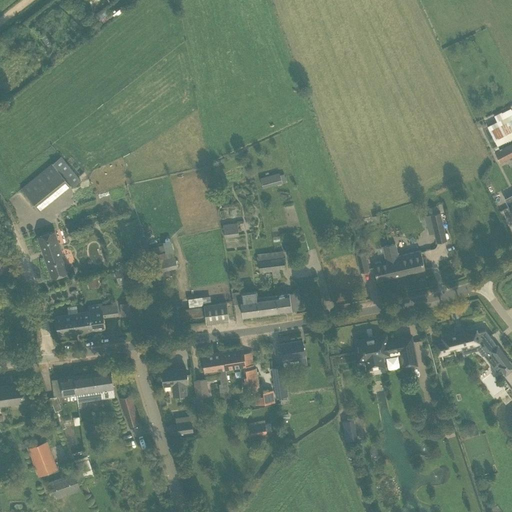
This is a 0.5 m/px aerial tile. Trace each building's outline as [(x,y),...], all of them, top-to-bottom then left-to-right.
[(511,138),(511,111),(511,108),(502,113),(501,112),(494,116),(497,122),(487,126),(497,146),(493,148),(494,151),(499,148),(497,146),(511,138)] [(511,143),(494,152),(500,163),(511,156),(511,143)] [(72,187),(80,181),(80,180),(61,156),(21,188),(39,210),(70,185),(72,187)] [(263,188),(286,182),(284,174),(280,175),(279,172),(260,178),(263,188)] [(59,205),(65,225),(124,209),(118,188),(59,205)] [(446,240),(440,212),(430,214),(437,243),(446,240)] [(223,225),(225,238),(239,236),(237,223),(223,225)] [(44,257),(61,251),(54,231),(37,237),(44,257)] [(395,243),(388,244),(393,265),(390,266),(392,276),(424,269),(420,250),(398,256),(395,243)] [(377,280),(392,276),(390,266),(393,265),(388,244),(382,246),(386,263),(381,264),(381,262),(379,261),(375,262),(374,263),(374,265),(373,266),(377,280)] [(140,266),(143,276),(178,268),(173,250),(154,255),(156,262),(140,266)] [(61,251),(44,257),(51,278),(68,272),(61,251)] [(283,251),(268,253),(269,259),(270,259),(272,270),(285,268),(284,257),(283,251)] [(369,270),(364,252),(356,254),(360,273),(369,270)] [(259,271),(272,270),(270,259),(269,259),(268,253),(257,254),(259,271)] [(86,278),(87,286),(97,285),(97,277),(86,278)] [(240,300),(241,307),(243,317),(277,312),(275,295),(257,298),(256,291),(241,293),(241,300),(240,300)] [(299,292),(275,295),(277,312),(302,309),(299,292)] [(203,306),(205,306),(212,305),(210,296),(188,298),(189,306),(203,306)] [(130,302),(120,303),(122,316),(130,314),(129,303),(130,302)] [(103,317),(110,315),(109,305),(101,306),(101,303),(88,305),(89,310),(84,311),(85,323),(90,322),(91,331),(105,329),(103,317)] [(212,305),(205,306),(207,322),(226,319),(224,303),(212,305)] [(204,316),(203,306),(189,306),(179,308),(181,319),(204,316)] [(58,335),(91,331),(90,322),(85,323),(84,311),(64,314),(54,316),(58,335)] [(499,347),(486,331),(477,333),(476,329),(464,332),(465,334),(460,335),(456,336),(456,334),(441,337),(442,341),(434,343),(437,354),(483,343),(490,352),(487,355),(500,372),(504,369),(509,375),(511,372),(511,359),(500,345),(499,347)] [(378,355),(400,350),(403,367),(417,364),(411,336),(397,338),(398,340),(387,342),(385,335),(357,340),(359,351),(355,351),(357,361),(372,358),(373,362),(380,361),(378,355)] [(302,340),(280,343),(282,359),(289,358),(289,360),(305,358),(302,340)] [(257,386),(259,386),(256,368),(254,368),(253,364),(245,365),(243,349),(222,352),(225,370),(226,369),(240,367),(242,377),(244,377),(245,381),(242,381),(243,388),(248,388),(249,392),(258,391),(257,386)] [(225,370),(222,352),(202,355),(204,373),(220,370),(222,383),(219,383),(221,395),(230,394),(228,383),(226,369),(225,370)] [(283,366),(272,367),(276,398),(287,397),(283,366)] [(172,383),(174,394),(186,393),(184,382),(187,382),(186,368),(162,371),(163,385),(172,383)] [(113,388),(111,370),(74,375),(76,397),(103,393),(104,398),(114,396),(113,388)] [(76,397),(74,375),(60,378),(52,379),(54,396),(60,396),(61,402),(67,401),(77,400),(76,397)] [(209,395),(208,388),(206,378),(194,380),(197,397),(209,395)] [(31,401),(29,382),(6,385),(9,404),(31,401)] [(0,405),(9,404),(6,385),(0,385),(0,405)] [(263,395),(254,396),(255,404),(274,401),(272,389),(262,390),(263,395)] [(128,425),(138,422),(134,411),(136,411),(131,394),(118,398),(123,415),(125,414),(128,425)] [(342,421),(346,442),(357,439),(353,419),(342,421)] [(265,420),(249,423),(249,425),(247,426),(249,437),(267,434),(267,431),(272,430),(271,423),(266,424),(265,420)] [(191,422),(176,424),(177,434),(193,432),(191,422)] [(46,442),(28,449),(38,476),(57,469),(46,442)] [(81,479),(92,476),(88,455),(77,458),(81,479)] [(52,500),(81,490),(74,472),(46,483),(52,500)]
